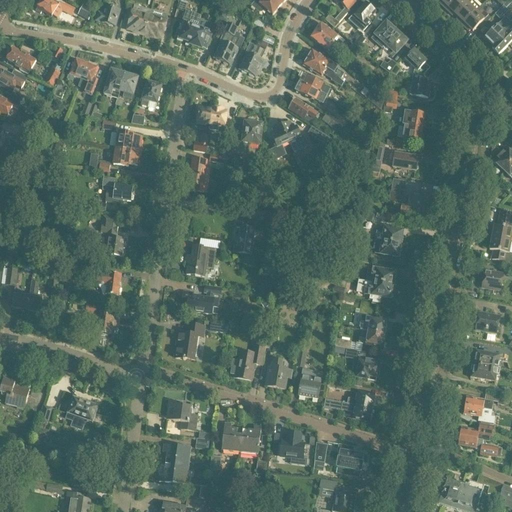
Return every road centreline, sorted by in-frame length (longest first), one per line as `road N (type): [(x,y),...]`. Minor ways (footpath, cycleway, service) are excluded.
road 1 (residential): [(418,449),(474,113),(492,90)]
road 2 (residential): [(142,381),(182,67)]
road 3 (residential): [(418,449),(225,399)]
road 4 (residential): [(182,67),(249,95),(270,95),(293,26),(312,0)]
road 5 (residential): [(0,27),(182,67)]
road 6 (residential): [(142,381),(0,338)]
road 7 (residential): [(123,511),(142,381)]
road 8 (residential): [(492,90),(400,0)]
